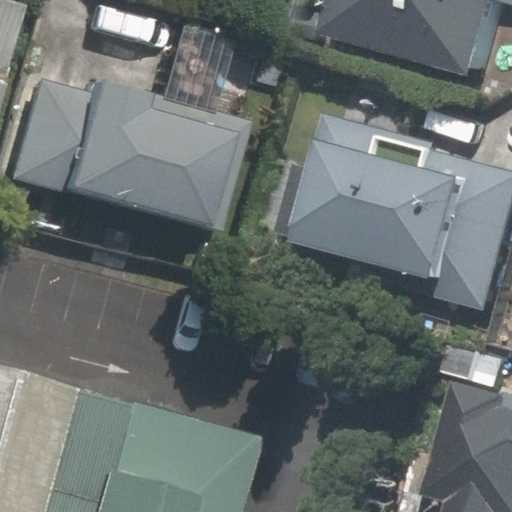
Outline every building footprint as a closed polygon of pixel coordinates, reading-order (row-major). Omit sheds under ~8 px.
[(0,0),(0,85),(23,6),(0,0)] [(511,0),(358,0),(349,31),(511,78),(511,0)] [(251,126),(152,98),(155,87),(86,68),(83,78),(46,68),(15,178),(220,236),(251,126)] [(507,312),(511,295),(511,158),(340,110),(324,165),(297,157),(278,224),(468,278),(462,299),(507,312)] [(0,511),(235,511),(257,434),(0,363),(0,511)] [(473,511),(511,511),(511,389),(482,381),(448,499),(475,507),(473,511)]
